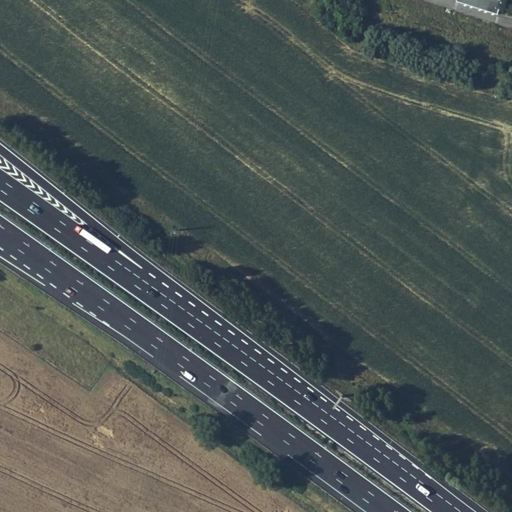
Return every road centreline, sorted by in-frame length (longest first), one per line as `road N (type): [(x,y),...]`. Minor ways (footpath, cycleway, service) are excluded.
road 1 (motorway): [(0,230),(392,511)]
road 2 (motorway): [(457,511),(162,299)]
road 3 (motorway): [(162,299),(143,265),(0,148)]
road 4 (motorway): [(162,299),(0,187)]
